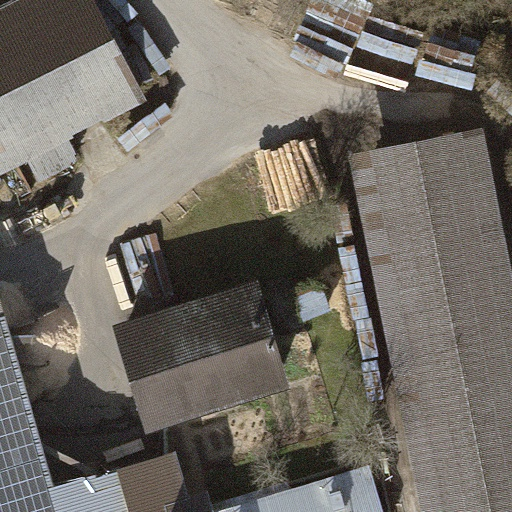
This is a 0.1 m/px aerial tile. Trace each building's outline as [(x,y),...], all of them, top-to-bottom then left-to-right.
[(0,179),(21,169),(33,193),(76,172),(64,148),(139,111),(84,0),(37,0),(0,18),(0,179)] [(383,148),(348,155),(417,511),(511,511),(511,247),(488,128),(383,148)] [(261,281),(117,325),(148,429),(292,386),(261,281)] [(326,284),(294,293),(306,330),(337,320),(326,284)] [(0,338),(0,511),(175,511),(162,463),(148,467),(144,450),(101,462),(106,478),(44,496),(0,338)]
